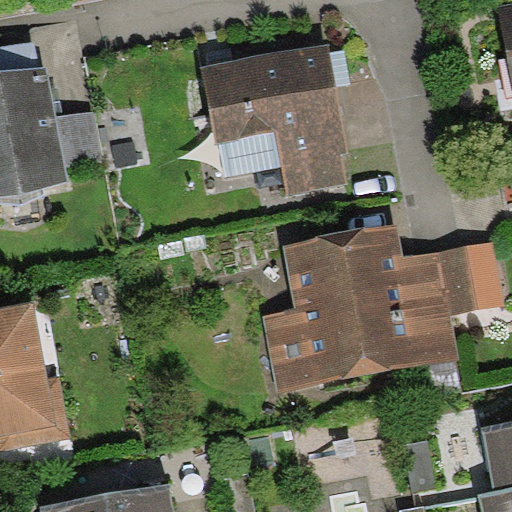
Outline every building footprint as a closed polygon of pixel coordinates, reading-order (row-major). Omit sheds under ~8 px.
[(511,5),(499,8),(511,82),(511,5)] [(56,120),(47,70),(40,72),(35,44),(0,50),(0,197),(69,184),(66,170),(56,120)] [(328,47),(202,71),(217,146),(277,135),(289,195),(348,184),(343,156),(348,155),(328,47)] [(95,112),(56,120),(66,170),(104,163),(95,112)] [(398,227),(283,249),(295,311),(262,317),(277,395),(458,361),(438,253),(404,259),(398,227)] [(0,313),(0,454),(0,455),(72,442),(68,418),(56,420),(34,307),(0,313)] [(511,432),(483,438),(495,498),(511,494),(511,432)] [(427,442),(404,447),(413,492),(436,488),(427,442)] [(256,511),(249,476),(226,480),(232,511),(256,511)] [(174,511),(171,489),(43,511),(174,511)] [(480,500),(481,511),(511,511),(511,494),(495,498),(480,500)]
